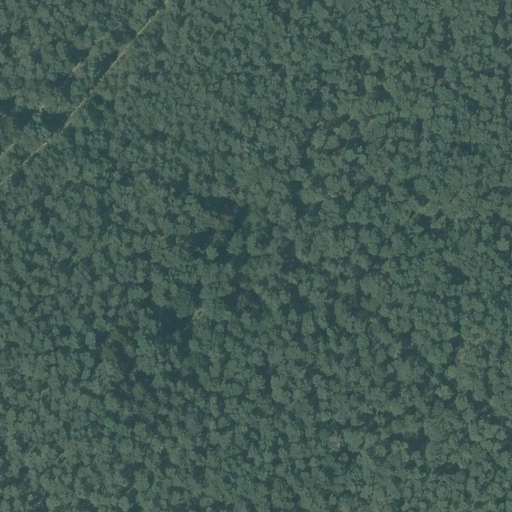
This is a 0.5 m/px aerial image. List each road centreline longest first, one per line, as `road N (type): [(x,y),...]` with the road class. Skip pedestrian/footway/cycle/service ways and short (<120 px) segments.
road 1 (track): [(511,437),(243,205),(194,172),(0,104)]
road 2 (track): [(173,0),(0,178)]
